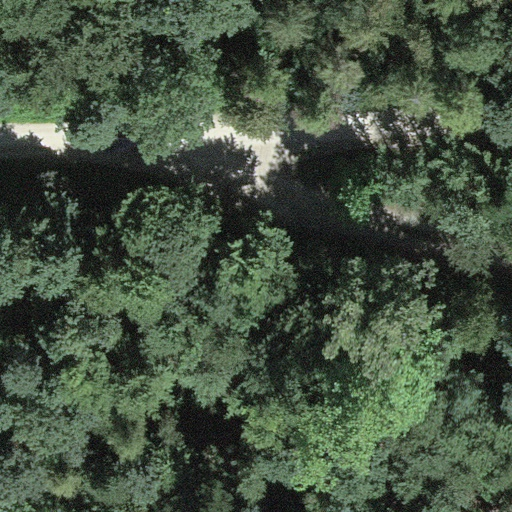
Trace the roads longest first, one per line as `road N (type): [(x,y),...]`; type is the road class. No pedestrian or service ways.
road 1 (track): [(511,114),(0,138)]
road 2 (track): [(75,135),(297,205),(511,248)]
